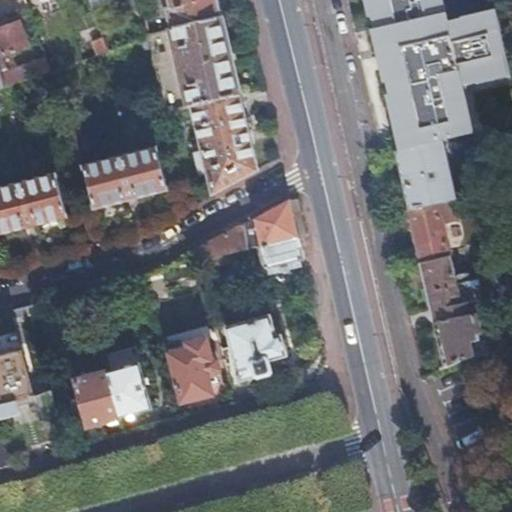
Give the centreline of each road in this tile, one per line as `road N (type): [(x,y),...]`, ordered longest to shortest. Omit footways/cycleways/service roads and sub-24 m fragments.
road 1 (residential): [(463,511),(413,387),(324,0)]
road 2 (residential): [(0,297),(132,261),(320,166)]
road 3 (residential): [(96,511),(381,434)]
road 4 (secondary): [(320,166),(381,434)]
road 5 (secondary): [(279,0),(320,166)]
